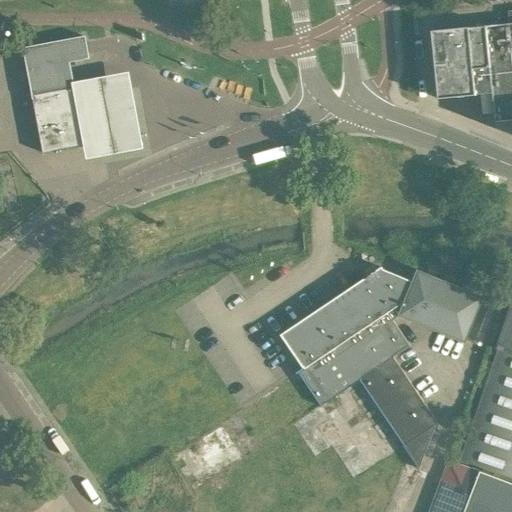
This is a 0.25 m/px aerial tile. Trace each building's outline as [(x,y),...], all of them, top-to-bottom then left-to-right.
[(221,0),(204,0),(205,9),(222,7),(221,0)] [(469,27),(432,31),(438,99),(492,94),(495,122),(496,122),(511,120),(511,10),(507,11),(509,26),(469,30),(469,27)] [(82,144),(73,98),(67,62),(86,58),(83,41),(82,36),(21,47),(21,50),(40,152),(82,144)] [(125,82),(68,93),(81,164),(82,172),(140,160),(135,133),(125,82)] [(511,305),(498,347),(511,351),(511,305)] [(511,351),(498,347),(492,362),(484,387),(459,460),(511,477),(511,351)] [(475,384),(484,387),(492,362),(484,360),(475,384)] [(463,511),(479,472),(449,462),(429,511),(463,511)] [(511,511),(511,483),(479,471),(479,472),(463,511),(511,511)]
